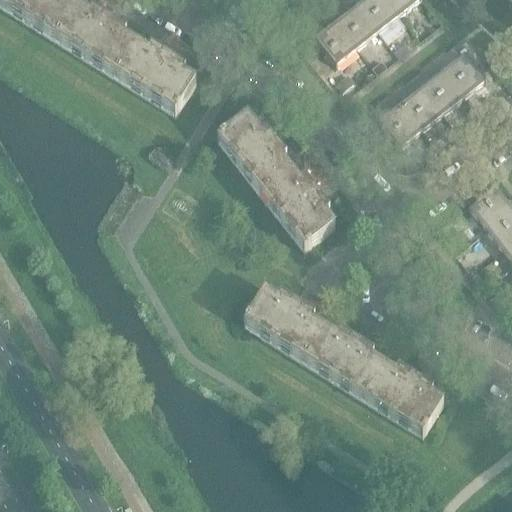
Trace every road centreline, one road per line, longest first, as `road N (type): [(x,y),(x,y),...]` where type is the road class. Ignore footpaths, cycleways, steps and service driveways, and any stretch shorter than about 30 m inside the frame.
road 1 (residential): [(400,227),(293,90),(154,0)]
road 2 (residential): [(511,384),(389,310),(379,286),(400,227)]
road 3 (primary): [(95,511),(0,344)]
road 4 (residential): [(400,227),(511,139)]
